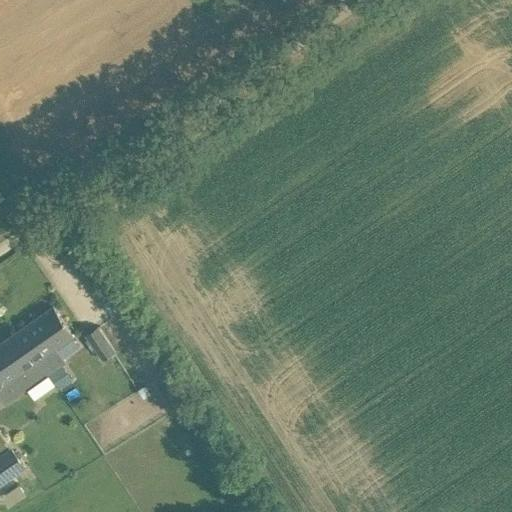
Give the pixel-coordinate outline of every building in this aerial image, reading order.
[(91,279),(106,313),(126,304),(112,270),(91,279)] [(75,335),(65,322),(54,305),(17,331),(47,374),(65,361),(56,348),(75,335)] [(104,359),(115,351),(98,326),(86,334),(104,359)] [(0,397),(4,404),(47,374),(17,331),(0,343),(0,397)] [(0,484),(27,467),(12,445),(11,446),(0,431),(0,484)]
